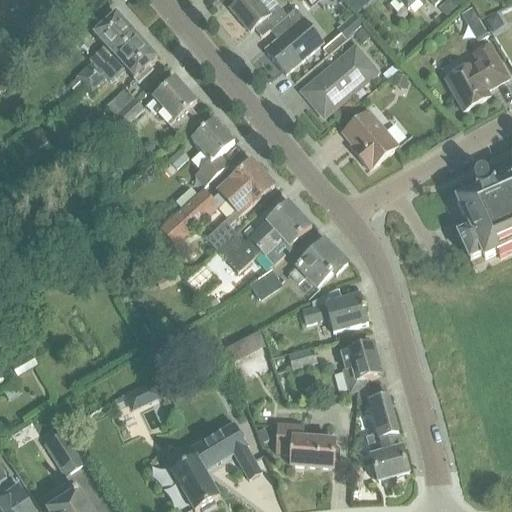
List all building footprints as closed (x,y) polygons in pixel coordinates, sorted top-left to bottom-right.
[(270,34),(288,20),(271,0),(242,0),(230,11),(250,36),(255,32),(262,41),(270,34)] [(397,0),(408,12),(420,0),(426,0),(436,11),(447,0),(397,0)] [(451,3),(441,12),(448,20),(459,11),(451,3)] [(461,16),(468,28),(478,22),(471,10),(461,16)] [(297,12),(288,20),(270,34),(278,43),(265,54),(286,78),(325,46),(297,12)] [(324,53),(328,59),(365,29),(355,17),(338,32),(342,37),(324,53)] [(106,48),(89,64),(100,75),(102,73),(117,61),(139,41),(118,18),(109,26),(105,21),(92,34),(106,48)] [(499,18),(489,24),(495,35),(505,30),(499,18)] [(363,46),(371,38),(364,30),(356,37),(363,46)] [(117,61),(102,73),(108,81),(111,84),(126,70),(141,86),(154,74),(149,70),(158,62),(139,41),(117,61)] [(446,83),(464,115),(491,100),(488,95),(510,82),(491,49),(475,58),(479,65),(446,83)] [(356,52),(304,95),(325,120),(377,76),(356,52)] [(0,60),(0,93),(2,95),(18,78),(0,60)] [(108,81),(102,73),(100,75),(85,88),(91,96),(108,81)] [(398,78),(394,90),(407,94),(411,82),(398,78)] [(77,80),(69,87),(76,94),(84,87),(77,80)] [(201,123),(190,112),(198,105),(178,83),(156,103),(165,113),(161,117),(172,129),(171,129),(181,141),(201,123)] [(116,121),(135,103),(125,92),(106,109),(116,121)] [(135,103),(116,121),(106,129),(116,139),(144,113),(135,103)] [(369,114),(343,136),(360,157),(357,159),(370,174),(373,171),(373,172),(399,151),(386,135),(386,134),(369,114)] [(221,160),(236,147),(216,125),(194,145),(212,164),(196,179),(206,190),(229,169),(221,160)] [(43,134),(31,142),(36,150),(48,142),(43,134)] [(189,162),(181,153),(169,163),(177,173),(189,162)] [(226,225),(230,229),(241,219),(242,219),(254,209),(275,190),(253,166),(232,185),(220,196),(237,214),(226,225)] [(511,172),(491,183),(488,177),(483,175),(477,178),(476,183),(478,188),(444,204),(473,269),(511,251),(511,172)] [(193,192),(177,206),(183,212),(198,198),(193,192)] [(7,193),(0,198),(0,216),(16,206),(7,193)] [(176,248),(220,209),(206,193),(162,232),(176,248)] [(246,247),(239,238),(219,256),(239,278),(263,255),(275,268),(296,249),(295,247),(313,231),(290,206),(246,247)] [(230,229),(226,225),(207,243),(219,256),(239,238),(230,229)] [(337,280),(348,269),(326,246),(292,278),(299,286),(307,279),(319,292),(334,277),(337,280)] [(178,276),(160,285),(164,293),(181,284),(178,276)] [(283,293),(272,276),(250,291),(261,308),(283,293)] [(316,312),(303,315),(307,329),(331,322),(335,337),(369,328),(361,299),(341,304),(338,294),(314,306),(316,312)] [(238,344),(233,333),(222,339),(228,349),(238,344)] [(251,340),(225,354),(232,367),(258,354),(251,340)] [(219,343),(207,350),(212,358),(224,351),(219,343)] [(358,396),(371,393),(368,383),(383,378),(375,347),(343,356),(348,374),(344,375),(349,398),(358,396)] [(317,367),(313,352),(289,358),(293,374),(317,367)] [(222,356),(211,363),(217,374),(228,368),(222,356)] [(32,359),(12,371),(18,381),(38,369),(32,359)] [(4,372),(0,374),(0,385),(2,389),(11,383),(4,372)] [(4,393),(9,403),(22,396),(17,386),(4,393)] [(126,398),(133,416),(163,402),(155,386),(126,398)] [(386,389),(371,393),(358,396),(358,405),(369,401),(378,437),(367,440),(379,485),(410,477),(389,400),(386,389)] [(204,511),(221,502),(205,476),(235,458),(250,484),(263,477),(247,451),(248,451),(235,428),(192,453),(180,460),(183,464),(169,472),(193,511),(204,511)] [(337,446),(304,444),(305,431),(279,429),(277,460),(293,461),(292,470),(335,473),(337,446)] [(266,433),(260,435),(264,446),(269,444),(266,433)] [(46,450),(66,482),(88,468),(67,436),(46,450)] [(44,507),(47,511),(88,511),(74,488),(44,507)] [(0,511),(33,511),(19,490),(8,497),(10,501),(0,507),(0,511)]
